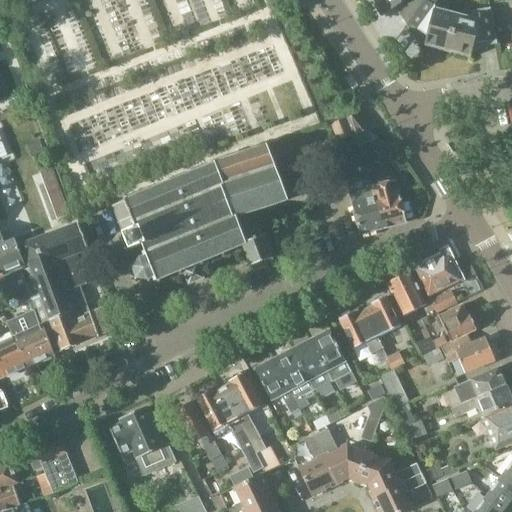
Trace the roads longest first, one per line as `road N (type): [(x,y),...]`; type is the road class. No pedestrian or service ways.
road 1 (residential): [(0,437),(134,359),(469,216)]
road 2 (tertiary): [(405,116),(327,0)]
